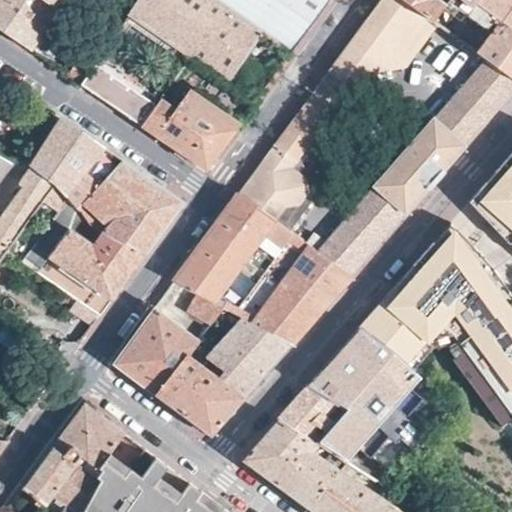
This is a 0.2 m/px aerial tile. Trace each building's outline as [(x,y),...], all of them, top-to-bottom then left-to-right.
[(49,22),(59,9),(45,0),(0,0),(0,30),(8,36),(30,50),(41,33),(51,39),(58,28),(49,22)] [(45,0),(59,9),(64,0),(45,0)] [(151,31),(175,47),(205,0),(135,0),(127,11),(126,14),(151,31)] [(292,53),(213,0),(205,0),(175,47),(189,57),(255,103),(272,79),(292,53)] [(213,0),(292,53),(313,25),(331,0),(213,0)] [(401,0),(381,0),(328,73),(345,85),(358,68),(407,4),(401,0)] [(401,0),(407,4),(433,23),(440,13),(450,0),(401,0)] [(474,53),(485,61),(511,80),(511,0),(450,0),(440,13),(482,44),(474,53)] [(433,23),(407,4),(358,68),(372,79),(407,70),(439,28),(433,23)] [(89,70),(80,84),(104,100),(118,111),(120,112),(140,125),(158,100),(139,86),(138,83),(123,72),(115,67),(112,67),(97,57),(89,70)] [(511,91),(511,80),(485,61),(318,252),(350,276),(434,180),(511,91)] [(67,75),(80,84),(89,70),(76,62),(67,75)] [(173,111),(158,100),(140,125),(176,150),(205,170),(222,147),(238,125),(187,90),(173,111)] [(311,95),(239,193),(279,222),(287,209),(299,209),(310,195),(308,182),(294,171),(334,114),(311,95)] [(0,157),(10,162),(21,160),(37,136),(0,113),(0,157)] [(68,196),(80,205),(120,160),(99,146),(62,121),(31,166),(68,196)] [(511,150),(494,171),(502,177),(493,187),(485,181),(475,192),(483,199),(475,208),(508,245),(509,244),(511,247),(511,150)] [(0,175),(10,162),(0,157),(0,175)] [(120,160),(80,205),(95,218),(134,247),(145,254),(163,229),(182,203),(152,182),(124,163),(120,160)] [(0,250),(4,253),(20,264),(68,196),(31,166),(17,185),(21,188),(14,197),(9,194),(0,206),(0,212),(2,214),(0,216),(0,250)] [(502,177),(494,171),(485,181),(493,187),(502,177)] [(475,192),(468,200),(475,208),(483,199),(475,192)] [(233,314),(293,233),(279,222),(239,193),(189,261),(174,282),(223,309),(233,314)] [(95,218),(80,205),(68,196),(20,264),(76,302),(99,317),(121,286),(145,254),(134,247),(95,218)] [(439,249),(455,230),(449,223),(431,242),(439,249)] [(511,317),(498,299),(507,293),(492,271),(492,270),(455,230),(439,249),(431,242),(430,244),(412,264),(420,271),(413,278),(405,272),(355,329),(391,358),(402,367),(427,338),(451,336),(456,343),(449,348),(455,357),(463,351),(475,368),(478,372),(511,419),(511,317)] [(321,310),(350,276),(318,252),(293,233),(233,314),(290,345),(321,310)] [(420,271),(412,264),(405,272),(413,278),(420,271)] [(204,334),(223,309),(174,282),(170,287),(175,291),(179,291),(185,295),(187,294),(194,300),(187,311),(204,324),(200,330),(204,334)] [(511,299),(507,293),(498,299),(511,317),(511,299)] [(99,317),(76,302),(68,314),(90,328),(99,317)] [(192,347),(198,341),(155,307),(136,333),(114,363),(127,373),(156,394),(191,349),(192,347)] [(281,356),(290,345),(233,314),(223,309),(204,334),(198,341),(192,347),(203,356),(221,333),(227,339),(210,361),(229,376),(224,383),(244,399),(262,378),(281,356)] [(305,386),(342,409),(391,358),(355,329),(330,358),(305,386)] [(446,346),(448,349),(449,348),(456,343),(451,336),(427,338),(402,367),(410,373),(433,347),(446,346)] [(196,353),(191,349),(156,394),(173,407),(211,435),(244,399),(224,383),(191,358),(196,353)] [(466,374),(475,368),(463,351),(455,357),(451,360),(462,377),(466,374)] [(381,481),(424,431),(406,414),(413,405),(418,409),(422,404),(417,400),(428,388),(413,376),(410,373),(402,367),(391,358),(342,409),(314,441),(318,443),(348,461),(381,481)] [(478,372),(475,368),(466,374),(469,378),(478,372)] [(500,428),(511,419),(478,372),(469,378),(465,381),(481,402),(484,399),(487,403),(484,406),(500,428)] [(35,404),(46,389),(23,374),(12,390),(35,404)] [(277,418),(314,441),(342,409),(305,386),(291,402),(277,418)] [(52,448),(92,476),(102,462),(109,453),(124,434),(99,415),(84,404),(52,448)] [(312,452),(318,443),(314,441),(277,418),(241,459),(270,480),(309,509),(340,470),(327,460),(329,457),(324,454),(322,457),(312,452)] [(79,511),(92,476),(52,448),(39,466),(30,477),(22,489),(45,506),(54,497),(68,507),(64,511),(79,511)] [(109,453),(102,462),(122,477),(129,468),(109,453)] [(167,465),(156,458),(142,477),(131,492),(142,500),(167,465)] [(229,511),(208,496),(167,465),(142,500),(131,492),(142,477),(129,468),(122,477),(102,462),(92,476),(79,511),(229,511)] [(312,511),(385,511),(391,504),(340,470),(309,509),(312,511)] [(402,511),(395,507),(404,497),(399,493),(391,504),(385,511),(402,511)] [(417,511),(427,511),(408,499),(405,503),(417,511)]
